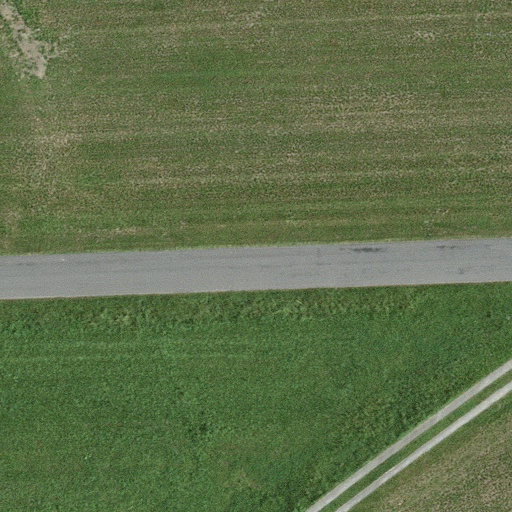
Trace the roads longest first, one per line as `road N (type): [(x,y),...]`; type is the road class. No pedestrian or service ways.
road 1 (unclassified): [(0,280),(511,263)]
road 2 (track): [(344,511),(511,382)]
